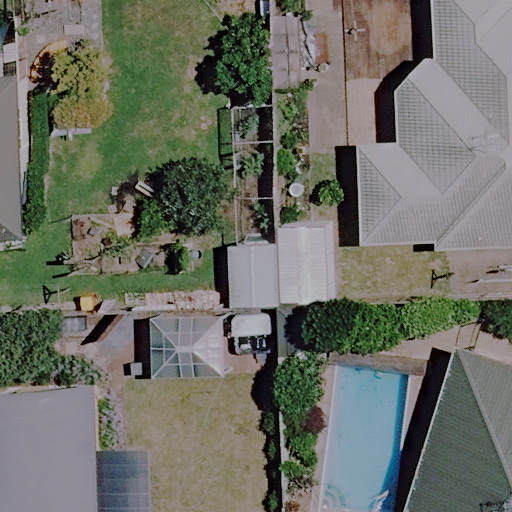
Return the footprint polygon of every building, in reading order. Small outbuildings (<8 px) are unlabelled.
[(511,0),(430,0),(430,60),(398,60),(398,146),(352,146),(353,252),(511,251),(511,0)] [(0,85),(0,242),(18,243),(15,85),(0,85)] [(216,238),(218,311),(329,308),(327,235),(216,238)] [(511,511),(511,370),(449,350),(396,511),(511,511)] [(0,511),(145,511),(143,465),(100,467),(96,386),(0,390),(0,511)]
